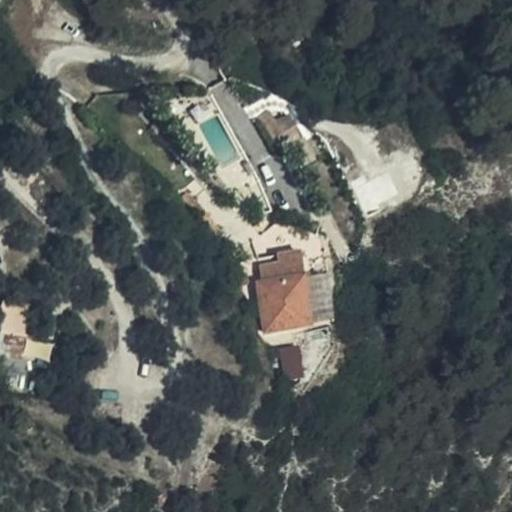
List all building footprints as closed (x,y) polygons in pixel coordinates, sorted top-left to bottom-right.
[(458,103),(462,94),(441,86),(437,97),(458,103)] [(464,88),(462,94),(458,103),(484,111),(489,97),(464,88)] [(205,212),(201,214),(209,227),(213,224),(205,212)] [(209,227),(201,214),(196,217),(205,230),(209,227)] [(275,255),(275,256),(276,266),(258,268),(260,284),(257,285),(264,333),(308,326),(298,256),(283,254),(275,255)] [(0,356),(19,359),(24,336),(1,333),(0,340),(0,356)]
